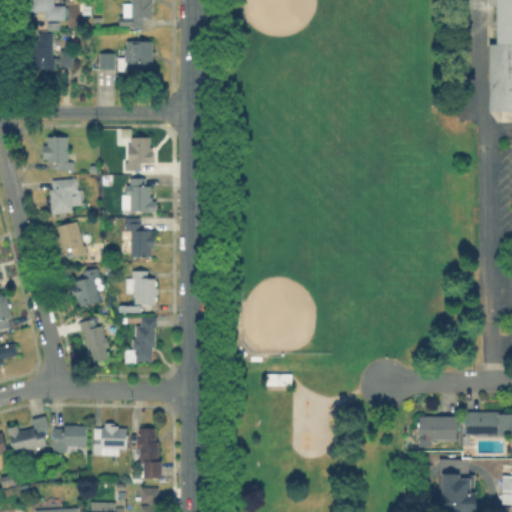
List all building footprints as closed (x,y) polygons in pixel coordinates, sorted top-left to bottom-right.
[(55,0),(55,7),(68,7),(68,22),(47,22),(47,14),(34,14),(34,0),(55,0)] [(145,25),(120,25),(121,18),(123,18),(123,6),(133,6),(133,0),(153,0),(153,19),(145,19),(145,25)] [(499,0),(511,0),(511,108),(491,108),(490,41),(500,41),(499,0)] [(52,59),(61,59),(61,53),(72,53),(72,71),(60,70),(60,66),(53,66),(53,70),(32,70),(32,38),(53,37),(52,59)] [(152,71),(120,71),(120,59),(127,59),(127,43),(152,43),(152,71)] [(116,69),(101,69),(101,55),(115,55),(116,69)] [(68,137),(68,163),(74,163),(74,170),(60,170),(60,164),(48,164),(48,156),(44,156),(44,147),(48,147),(48,137),(68,137)] [(153,139),(153,164),(142,164),(142,170),(129,170),(129,147),(121,147),(121,139),(129,139),(153,139)] [(77,179),(79,195),(82,195),(83,206),(73,207),(73,212),(53,214),(50,189),(54,189),(53,182),(77,179)] [(146,180),(146,187),(152,187),(152,199),(156,199),(156,211),(124,211),(124,198),(129,198),(129,195),(125,195),(125,187),(132,187),(132,180),(146,180)] [(140,224),(140,232),(154,233),(154,255),(152,255),(152,258),(130,257),(130,250),(126,250),(127,242),(131,243),(131,233),(125,233),(125,223),(126,224),(140,224)] [(79,224),(84,253),(72,256),(71,250),(63,251),(58,228),(79,224)] [(100,301),(80,307),(74,284),(82,282),(82,281),(84,280),(83,273),(98,269),(100,276),(94,278),(100,301)] [(149,273),(149,281),(157,281),(157,305),(154,305),(153,306),(153,313),(138,313),(139,302),(135,302),(135,295),(129,295),(129,277),(133,277),(133,273),(149,273)] [(13,318),(8,320),(10,328),(0,330),(0,298),(8,296),(13,318)] [(154,338),(155,363),(142,364),(142,363),(127,363),(126,351),(136,350),(136,336),(138,336),(138,327),(143,326),(143,320),(156,319),(157,338),(154,338)] [(95,320),(97,328),(102,327),(112,358),(95,364),(85,332),(84,333),(81,324),(95,320)] [(0,346),(2,345),(2,347),(14,344),(16,355),(4,358),(5,365),(0,366),(0,346)] [(267,370),(293,371),(293,382),(267,381),(267,370)] [(506,412),(506,414),(511,414),(511,435),(466,435),(466,412),(506,412)] [(43,431),(47,446),(24,452),(26,460),(19,462),(10,430),(19,427),(21,432),(36,428),(34,420),(46,416),(49,429),(43,431)] [(432,439),(432,445),(419,445),(419,439),(419,416),(456,416),(456,439),(432,439)] [(87,426),(87,454),(56,453),(56,430),(66,430),(66,426),(87,426)] [(123,427),(123,430),(128,430),(127,449),(120,449),(119,456),(95,454),(96,429),(105,429),(105,426),(123,427)] [(160,430),(160,470),(161,470),(161,477),(145,477),(145,462),(141,462),(141,438),(144,438),(144,430),(160,430)] [(0,455),(0,433),(3,433),(9,453),(0,455)] [(470,475),(442,475),(442,458),(470,458),(470,475)] [(476,476),(476,495),(478,495),(478,511),(447,511),(447,493),(444,493),(444,476),(476,476)] [(162,506),(162,511),(143,511),(144,507),(148,507),(148,503),(142,503),(143,489),(159,489),(159,506),(162,506)] [(106,503),(106,511),(114,511),(114,509),(125,509),(125,511),(92,511),(92,503),(106,503)]
